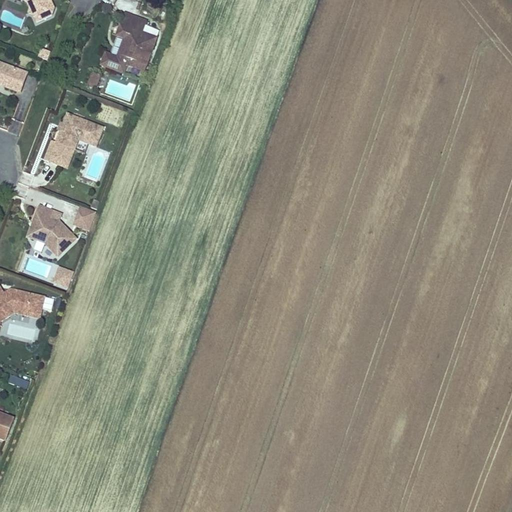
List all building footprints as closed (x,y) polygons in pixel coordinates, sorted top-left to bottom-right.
[(21,0),(28,3),(32,10),(31,14),(34,14),(37,22),(53,16),(55,8),(52,0),(21,0)] [(130,60),(147,67),(152,54),(144,51),(148,37),(121,26),(117,36),(124,39),(117,59),(105,54),(101,65),(124,75),(127,68),(130,60)] [(144,51),(152,54),(157,40),(148,37),(144,51)] [(41,50),(38,57),(48,61),(51,54),(41,50)] [(127,68),(144,74),(147,67),(130,60),(127,68)] [(0,83),(6,86),(5,88),(20,94),(27,76),(0,65),(0,83)] [(97,90),(102,76),(91,73),(86,87),(97,90)] [(64,126),(62,132),(57,146),(52,144),(46,161),(59,166),(61,160),(70,163),(74,152),(79,142),(89,146),(97,149),(104,130),(68,117),(64,126)] [(89,146),(79,142),(74,152),(85,157),(89,146)] [(59,166),(68,170),(70,163),(61,160),(59,166)] [(97,211),(99,203),(94,201),(91,209),(97,211)] [(81,207),(73,227),(89,233),(97,213),(81,207)] [(36,228),(32,227),(29,236),(38,239),(37,242),(45,245),(53,252),(55,249),(62,256),(77,240),(59,224),(50,221),(52,213),(40,209),(34,224),(37,224),(36,228)] [(55,249),(53,252),(60,258),(62,256),(55,249)] [(59,268),(53,285),(68,291),(75,274),(59,268)] [(42,311),(45,300),(19,293),(18,296),(12,295),(13,292),(12,292),(4,296),(0,289),(0,323),(13,314),(27,318),(30,308),(42,311)] [(30,308),(27,318),(40,321),(42,311),(30,308)] [(9,377),(8,386),(28,389),(30,380),(9,377)] [(0,441),(5,443),(13,421),(0,415),(0,441)]
